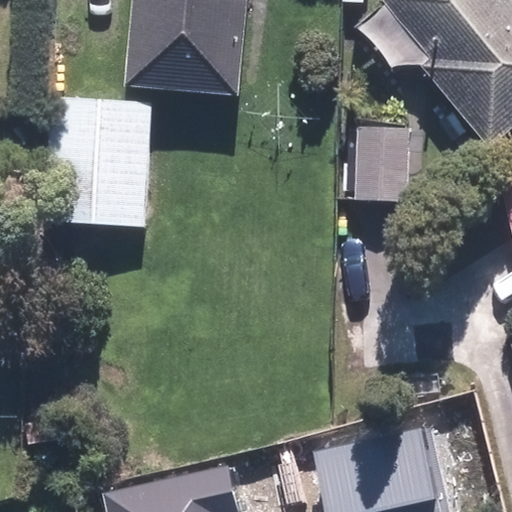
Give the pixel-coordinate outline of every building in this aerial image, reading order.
[(249,0),(141,0),(134,85),(241,94),(249,0)] [(511,129),(511,0),(388,0),(436,58),(429,64),(494,144),(511,129)] [(147,225),(155,105),(103,101),(58,99),(50,219),(147,225)] [(230,109),(186,107),(184,155),(228,156),(230,109)] [(410,200),(413,131),(364,129),(362,198),(410,200)] [(314,453),(327,511),(442,511),(424,428),(314,453)] [(102,497),(105,511),(236,511),(226,467),(102,497)]
